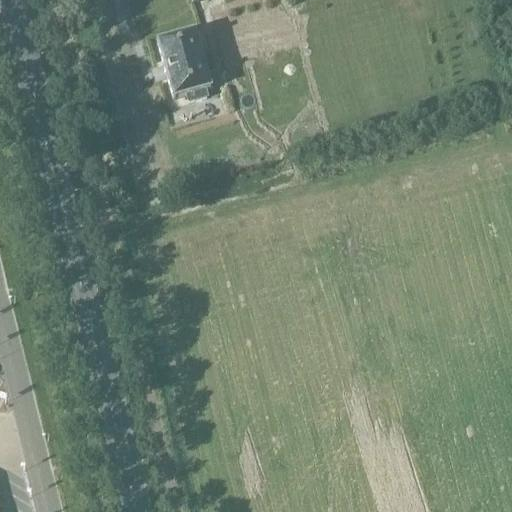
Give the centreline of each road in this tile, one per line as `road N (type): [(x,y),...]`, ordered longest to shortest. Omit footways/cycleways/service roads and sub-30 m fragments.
road 1 (secondary): [(135,511),(9,0)]
road 2 (unclassified): [(49,511),(0,310)]
